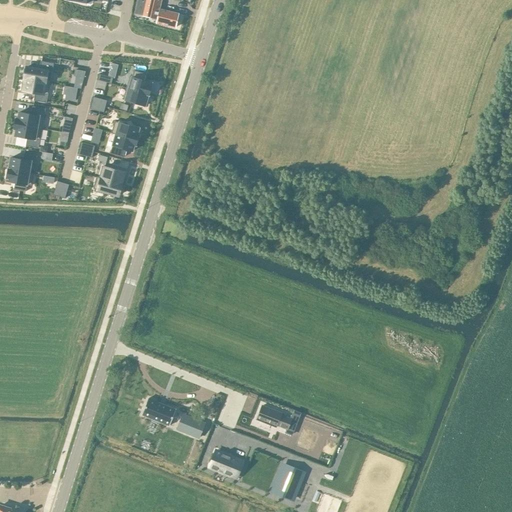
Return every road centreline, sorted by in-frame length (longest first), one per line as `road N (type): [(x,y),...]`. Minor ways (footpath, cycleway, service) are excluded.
road 1 (tertiary): [(58,511),(200,60)]
road 2 (residential): [(63,181),(99,35)]
